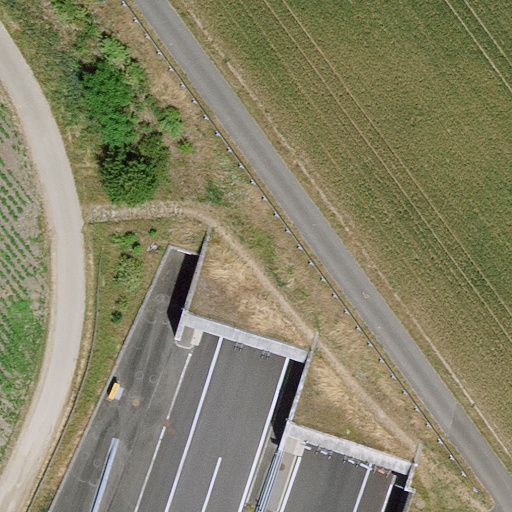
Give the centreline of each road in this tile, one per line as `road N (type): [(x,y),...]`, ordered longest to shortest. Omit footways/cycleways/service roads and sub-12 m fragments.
road 1 (track): [(511,498),(151,0)]
road 2 (motorway): [(352,0),(200,511)]
road 3 (motorway): [(320,511),(469,0)]
road 4 (track): [(0,47),(50,147),(68,219),(71,284),(60,367),(2,511)]
